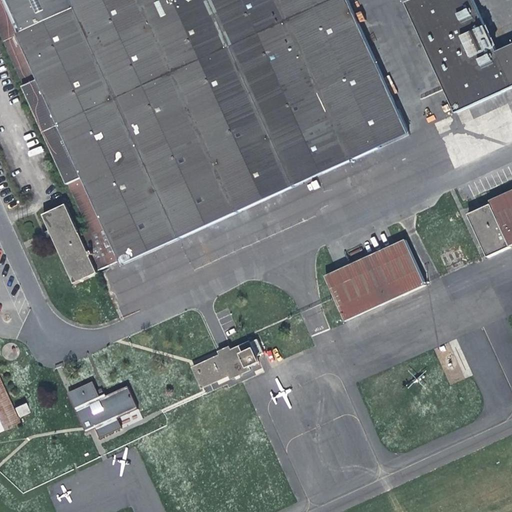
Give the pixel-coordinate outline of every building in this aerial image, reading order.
[(410,136),(348,0),(0,0),(0,27),(91,231),(83,235),(71,206),(45,218),(75,284),(98,274),(96,271),(119,260),(121,265),(410,136)] [(412,0),(411,0),(461,108),(511,85),(511,43),(501,49),(478,0),(412,0)] [(511,245),(511,191),(467,211),(486,257),(511,245)] [(400,241),(321,278),(341,323),(421,287),(400,241)] [(260,361),(251,341),(194,365),(202,385),(238,370),(239,374),(250,369),(249,365),(260,361)] [(98,427),(103,434),(123,426),(119,415),(140,406),(132,384),(101,396),(94,380),(70,390),(88,431),(98,427)] [(0,428),(17,420),(0,383),(0,428)] [(28,411),(24,402),(14,406),(19,415),(28,411)]
